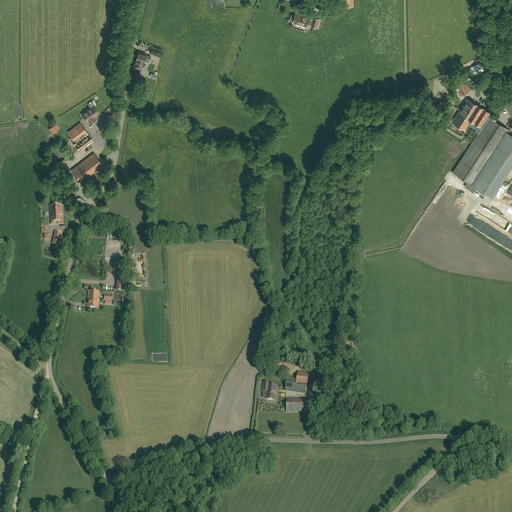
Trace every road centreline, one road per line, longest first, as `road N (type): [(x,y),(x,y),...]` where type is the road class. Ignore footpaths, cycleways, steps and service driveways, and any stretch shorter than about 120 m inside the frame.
road 1 (unclassified): [(511,449),(447,436),(334,445),(275,439),(121,479),(102,473),(53,385),(48,357),(80,225),(122,150),(126,65),(142,0)]
road 2 (track): [(49,374),(13,511)]
